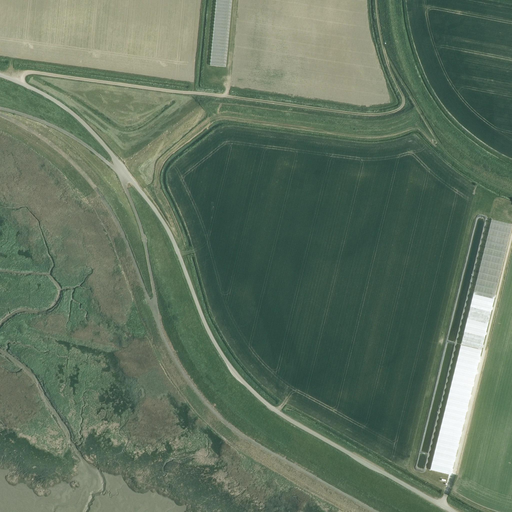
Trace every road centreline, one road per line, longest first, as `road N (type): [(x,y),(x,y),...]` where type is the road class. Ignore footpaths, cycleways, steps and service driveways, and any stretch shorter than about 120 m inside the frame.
road 1 (unclassified): [(453,511),(258,397),(211,338),(175,246),(138,188),(63,106),(0,75)]
road 2 (track): [(14,80),(26,71),(224,95),(204,83),(211,0)]
road 3 (track): [(440,505),(511,233)]
road 4 (track): [(153,308),(121,229),(82,171),(0,114)]
road 5 (track): [(224,95),(391,112),(403,98),(384,54)]
road 6 (track): [(384,54),(442,152),(511,193)]
road 7 (track): [(0,109),(57,127),(121,168)]
